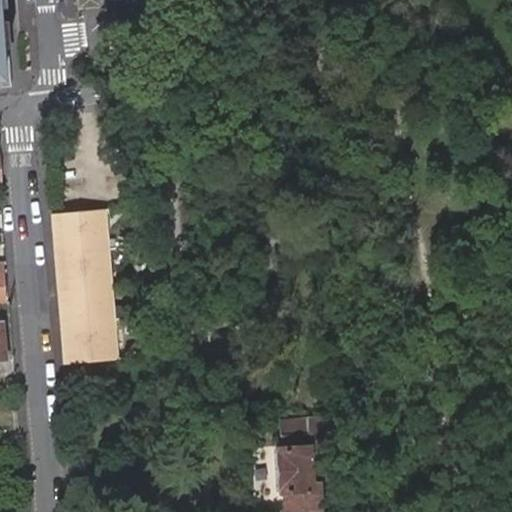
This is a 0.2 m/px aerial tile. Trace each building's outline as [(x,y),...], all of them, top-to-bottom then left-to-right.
[(0,0),(0,86),(13,85),(6,0),(0,0)] [(104,214),(51,219),(52,233),(59,233),(62,277),(55,278),(58,308),(65,308),(68,352),(61,353),(62,369),(115,364),(104,214)] [(59,233),(52,233),(55,278),(62,277),(59,233)] [(65,308),(58,308),(61,353),(68,352),(65,308)] [(331,445),(330,414),(284,418),(284,446),(282,446),(283,494),(286,494),(286,509),(291,511),(300,511),(318,511),(317,493),(312,494),(311,445),(331,445)] [(283,494),(282,446),(274,447),(274,494),(283,494)]
